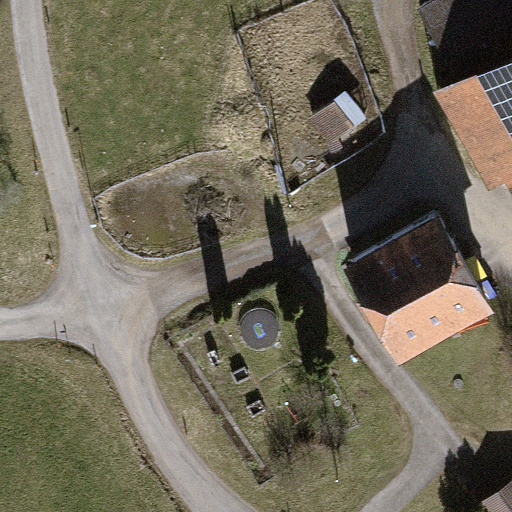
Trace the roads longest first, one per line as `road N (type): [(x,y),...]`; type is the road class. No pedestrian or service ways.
road 1 (unclassified): [(114,322),(65,174),(39,0)]
road 2 (unclassified): [(222,511),(171,441),(114,322)]
